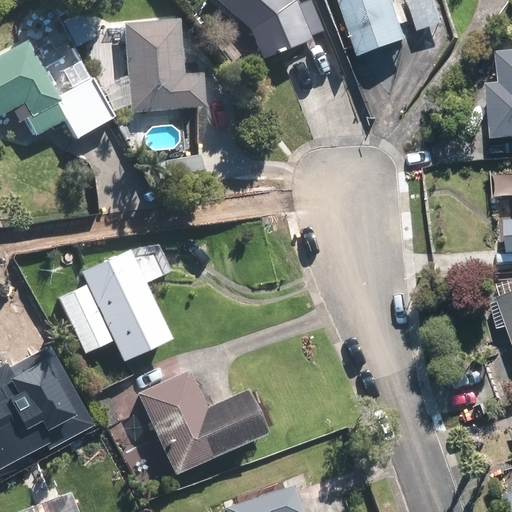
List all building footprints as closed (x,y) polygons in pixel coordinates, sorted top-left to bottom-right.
[(295,44),(281,5),(276,0),(215,0),(247,28),(257,57),(295,44)] [(390,0),(342,0),(361,54),(404,40),(390,0)] [(430,0),(410,0),(420,30),(439,24),(430,0)] [(168,25),(121,29),(128,112),(194,106),(192,78),(172,79),(168,25)] [(20,48),(0,59),(0,108),(13,101),(22,117),(49,102),(20,48)] [(511,134),(511,56),(502,57),(504,86),(490,87),(494,136),(511,134)] [(69,57),(41,72),(75,135),(104,119),(69,57)] [(197,158),(160,164),(163,179),(199,173),(197,158)] [(120,258),(81,277),(119,359),(159,341),(120,258)] [(511,298),(502,302),(511,329),(511,298)] [(73,414),(40,351),(21,361),(55,424),(73,414)] [(178,382),(140,400),(171,467),(249,431),(233,396),(193,414),(178,382)] [(0,430),(18,421),(2,392),(0,393),(0,430)] [(284,511),(278,492),(224,511),(284,511)]
